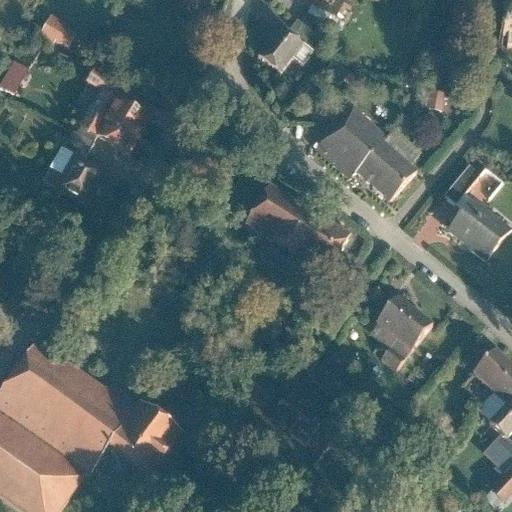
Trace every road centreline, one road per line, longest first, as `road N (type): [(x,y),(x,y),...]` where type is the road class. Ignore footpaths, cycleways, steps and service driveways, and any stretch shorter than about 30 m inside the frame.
road 1 (residential): [(511,343),(314,181),(248,106),(236,75)]
road 2 (residential): [(0,372),(30,335),(67,311),(198,98),(236,75)]
